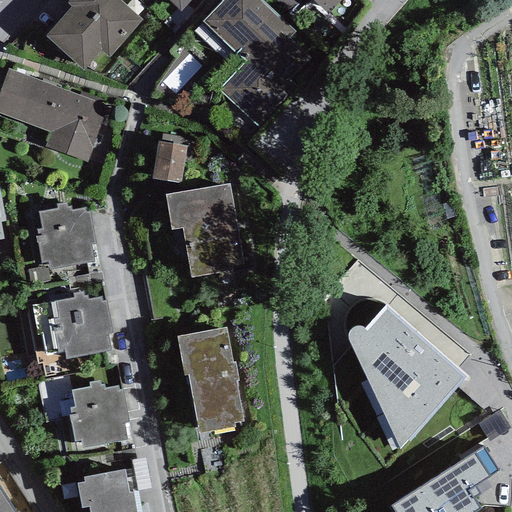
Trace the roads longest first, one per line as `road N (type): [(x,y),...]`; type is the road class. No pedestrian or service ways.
road 1 (residential): [(167,511),(114,198),(140,100),(160,59)]
road 2 (residential): [(388,0),(320,105),(290,201)]
